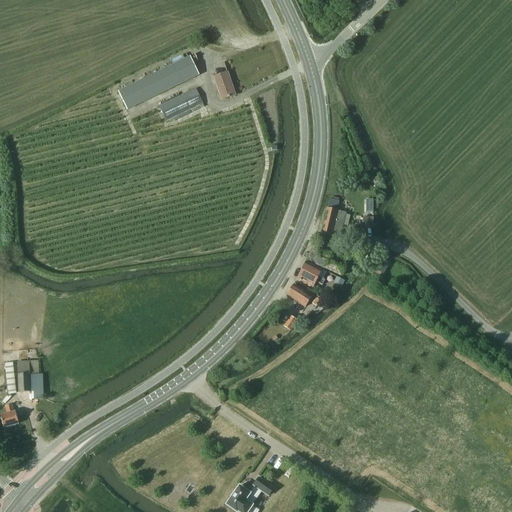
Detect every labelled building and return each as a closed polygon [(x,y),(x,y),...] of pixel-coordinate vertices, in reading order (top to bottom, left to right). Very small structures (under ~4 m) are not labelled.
[(190,57),(139,82),(118,92),(127,111),(148,101),(199,76),(190,57)] [(214,78),(221,101),(235,96),(227,73),(214,78)] [(196,89),(159,106),(166,122),(194,109),(195,111),(201,108),(200,106),(203,105),(196,89)] [(322,232),(331,234),(341,236),(346,213),(337,211),(339,202),(330,199),(327,209),(322,232)] [(373,218),(363,218),(363,228),(373,228),(373,218)] [(307,260),(324,268),(341,276),(346,266),(333,259),(334,256),(330,254),(333,249),(327,246),(324,252),(314,247),(307,260)] [(377,271),(383,275),(389,265),(383,261),(377,271)] [(313,288),(316,282),(322,286),(325,281),(323,280),(327,273),(306,262),(297,279),(313,288)] [(336,277),(333,283),(342,287),(345,281),(336,277)] [(287,295),(305,307),(313,294),(307,290),(306,293),(294,285),(287,295)] [(317,296),(312,304),(317,307),(319,304),(325,307),(328,303),(322,299),(317,296)] [(291,332),(298,321),(290,316),(283,327),(291,332)] [(17,362),(19,393),(36,392),(36,390),(43,390),(41,375),(40,375),(39,361),(17,362)] [(14,370),(6,370),(8,389),(16,388),(14,370)] [(7,415),(1,417),(4,428),(19,424),(15,412),(15,413),(12,405),(5,407),(7,415)] [(239,488),(226,506),(235,511),(258,511),(252,508),(252,507),(249,504),(258,490),(268,497),(274,489),(259,479),(253,487),(254,487),(249,495),(239,488)]
